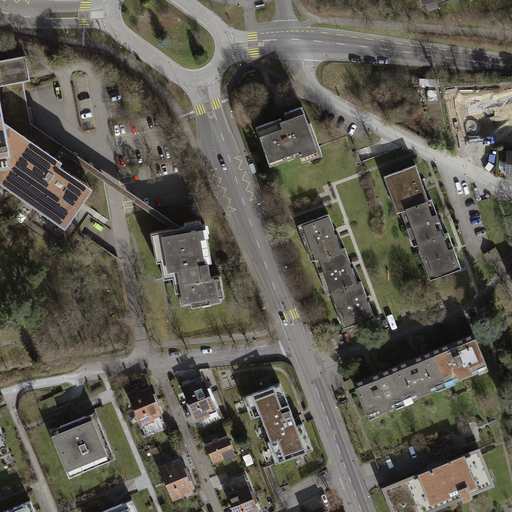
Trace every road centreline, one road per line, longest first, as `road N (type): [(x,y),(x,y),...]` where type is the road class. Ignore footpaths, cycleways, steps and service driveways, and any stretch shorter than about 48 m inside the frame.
road 1 (secondary): [(299,346),(200,79)]
road 2 (residential): [(292,42),(315,92),(511,189)]
road 3 (residential): [(308,368),(475,303),(511,265)]
road 4 (secondary): [(292,42),(511,66)]
road 5 (residential): [(161,364),(218,511)]
road 6 (residential): [(299,346),(161,364)]
